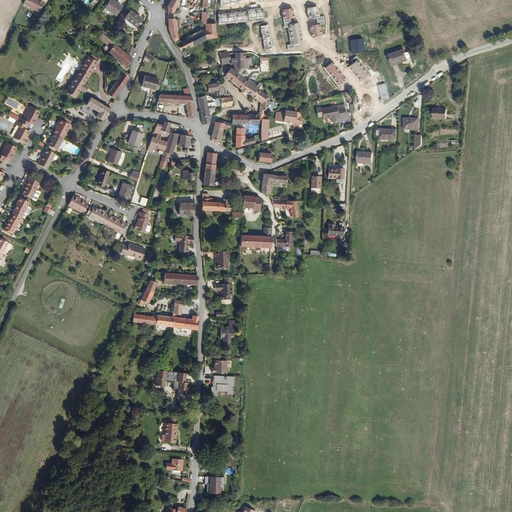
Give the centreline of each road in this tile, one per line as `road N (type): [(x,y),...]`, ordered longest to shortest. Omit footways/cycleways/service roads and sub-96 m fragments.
road 1 (residential): [(204,139),(190,511)]
road 2 (residential): [(371,119),(274,164),(204,139)]
road 3 (residential): [(71,185),(0,326)]
road 4 (residential): [(371,119),(360,85),(330,52),(306,40),(300,0)]
road 5 (residential): [(158,14),(192,69),(200,131)]
